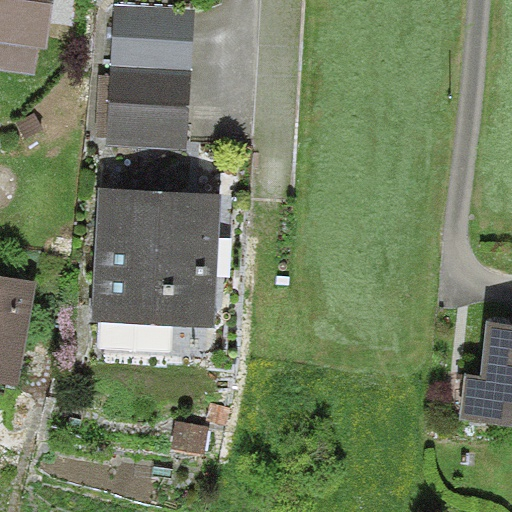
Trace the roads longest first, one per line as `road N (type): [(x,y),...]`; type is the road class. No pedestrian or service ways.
road 1 (unknown): [(483,0),(398,356)]
road 2 (residential): [(231,125),(239,0)]
